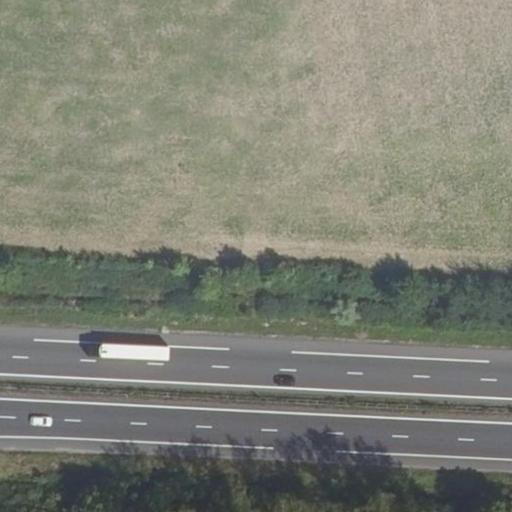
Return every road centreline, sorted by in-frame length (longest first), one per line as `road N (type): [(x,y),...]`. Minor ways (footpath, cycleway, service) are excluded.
road 1 (trunk): [(0,418),(511,445)]
road 2 (trunk): [(511,381),(0,355)]
